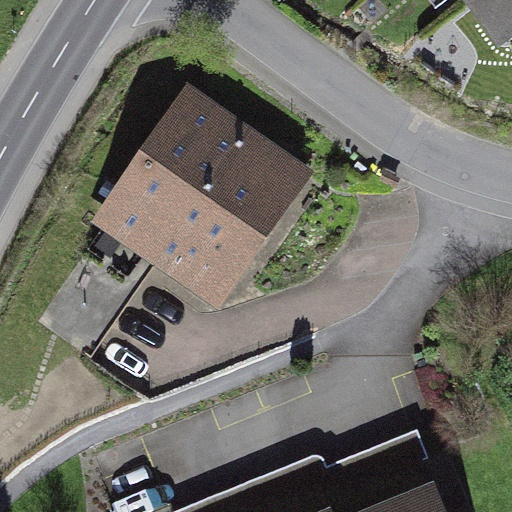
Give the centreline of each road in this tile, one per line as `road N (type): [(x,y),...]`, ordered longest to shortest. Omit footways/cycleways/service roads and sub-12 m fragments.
road 1 (residential): [(511,177),(466,164),(390,125),(216,0)]
road 2 (secondary): [(0,158),(93,0)]
